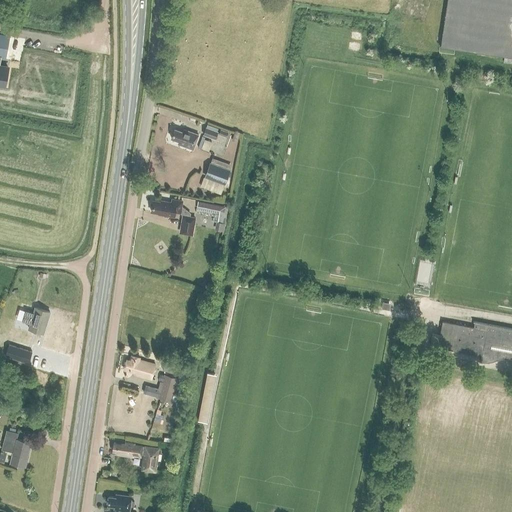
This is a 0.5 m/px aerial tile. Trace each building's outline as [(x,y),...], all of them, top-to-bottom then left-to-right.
[(511,0),(447,0),(441,46),(504,56),(503,62),(511,63),(511,0)] [(0,34),(0,58),(3,59),(5,59),(10,36),(0,34)] [(215,139),(218,132),(206,128),(204,135),(215,139)] [(183,129),(183,132),(175,129),(171,138),(179,141),(178,144),(193,150),(199,135),(183,129)] [(219,135),(226,138),(228,132),(221,130),(219,135)] [(229,140),(226,154),(233,156),(236,141),(229,140)] [(230,170),(210,163),(204,177),(225,185),(230,170)] [(224,185),(203,177),(200,187),(221,194),(224,185)] [(175,216),(175,213),(181,214),(183,200),(172,198),(171,203),(161,201),(161,203),(154,201),(152,211),(159,212),(159,214),(163,214),(164,217),(168,218),(169,215),(175,216)] [(227,206),(198,201),(197,208),(218,212),(217,222),(224,223),(227,206)] [(190,213),(183,208),(182,209),(181,213),(182,214),(179,233),(193,236),(196,217),(190,216),(190,213)] [(43,333),(50,312),(36,308),(34,313),(26,310),(22,321),(30,324),(29,329),(43,333)] [(511,328),(474,322),(472,328),(453,324),(443,322),(438,347),(448,349),(482,355),(481,360),(480,360),(480,362),(485,362),(491,362),(496,360),(498,360),(502,359),(509,358),(511,358),(511,328)] [(11,338),(14,328),(4,325),(0,335),(11,338)] [(9,345),(5,356),(28,363),(32,352),(9,345)] [(139,360),(139,358),(132,356),(130,361),(127,360),(124,368),(135,371),(134,374),(151,379),(155,365),(139,360)] [(163,370),(179,375),(181,366),(165,362),(163,370)] [(197,420),(206,421),(215,374),(205,372),(197,420)] [(160,398),(171,402),(178,378),(167,375),(165,383),(164,383),(160,398)] [(25,467),(31,442),(17,439),(18,433),(7,430),(2,449),(13,452),(10,463),(25,467)] [(142,450),(142,446),(135,445),(135,444),(125,442),(125,444),(114,443),(113,451),(117,452),(116,455),(133,457),(134,455),(141,456),(141,454),(144,455),(144,451),(142,450)] [(145,447),(144,451),(144,455),(142,470),(156,472),(159,448),(145,447)] [(109,496),(108,506),(115,506),(114,509),(130,511),(130,506),(134,506),(134,502),(131,501),(132,497),(119,495),(118,498),(109,496)] [(155,498),(153,511),(161,511),(162,511),(164,500),(155,498)] [(139,499),(137,511),(138,511),(145,511),(146,509),(147,500),(139,499)]
